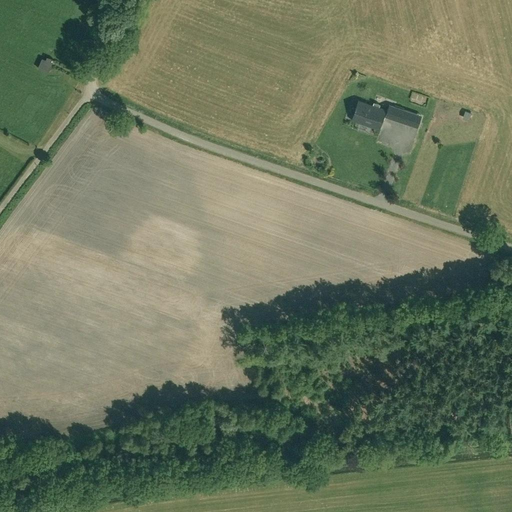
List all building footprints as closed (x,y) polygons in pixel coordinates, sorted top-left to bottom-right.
[(48,57),(47,60),(42,58),(38,68),(49,73),(54,60),(48,57)] [(384,119),(387,109),(380,106),(380,104),(374,102),(373,104),(361,100),(354,118),(379,126),(381,118),(384,119)] [(412,126),(416,113),(392,105),(388,117),(412,126)] [(384,149),(376,157),(385,165),(393,157),(384,149)] [(330,180),(343,181),(345,158),(332,156),(330,180)] [(356,178),(354,185),(367,189),(369,182),(356,178)]
